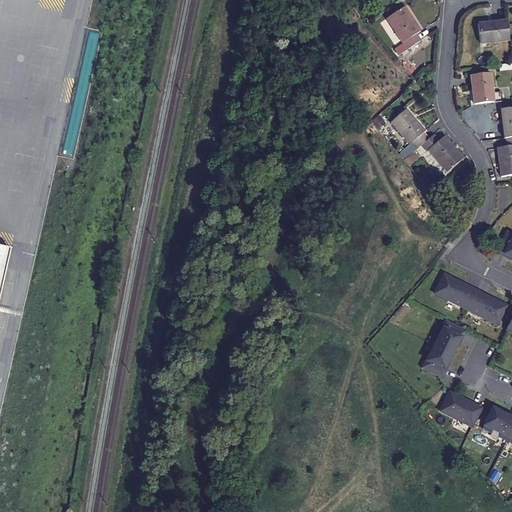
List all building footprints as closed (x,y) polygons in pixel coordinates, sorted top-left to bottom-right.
[(0,0),(0,285),(7,257),(0,255),(0,0),(59,0),(67,2),(66,0),(0,0)] [(404,43),(416,35),(421,32),(405,7),(387,19),(403,43),(404,43)] [(509,39),(507,20),(478,23),(480,43),(509,39)] [(416,35),(404,43),(408,49),(420,41),(416,35)] [(477,106),(496,103),(492,74),(473,76),(477,106)] [(412,144),(414,142),(426,132),(427,130),(409,108),(393,121),(412,144)] [(423,144),(431,138),(426,132),(414,142),(419,148),(423,144)] [(431,149),(441,139),(436,133),(431,138),(423,144),(428,150),(431,149)] [(441,139),(431,149),(450,170),(465,157),(446,135),(441,139)] [(511,146),(502,148),(506,176),(511,175),(511,146)] [(511,235),(506,233),(498,249),(505,253),(504,255),(511,258),(511,235)] [(497,325),(506,307),(444,276),(435,294),(497,325)] [(462,330),(445,322),(437,338),(438,338),(431,353),(430,353),(422,369),(438,377),(442,370),(444,371),(460,338),(458,337),(462,330)] [(474,405),(450,393),(441,412),(472,427),(482,409),(474,405)] [(510,418),(493,409),(483,429),(491,433),(493,431),(501,434),(499,437),(511,443),(511,421),(509,420),(510,418)]
